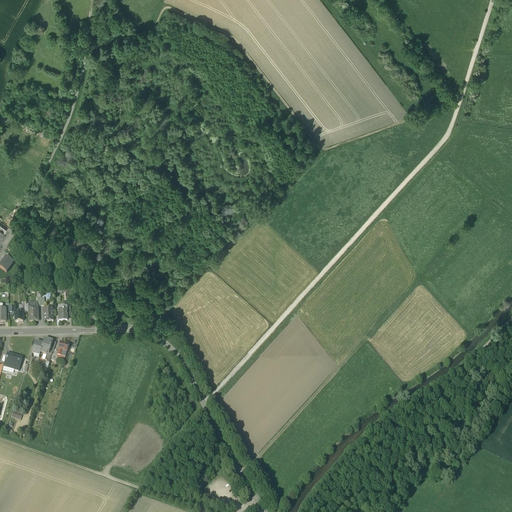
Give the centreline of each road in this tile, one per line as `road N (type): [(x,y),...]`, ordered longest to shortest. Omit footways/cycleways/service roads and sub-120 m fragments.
road 1 (track): [(494,0),(447,134),(212,393)]
road 2 (track): [(459,102),(321,149),(235,38),(165,6),(153,30),(85,48)]
road 3 (track): [(493,201),(242,475)]
road 4 (unclassified): [(76,331),(137,330),(167,344),(263,511)]
road 5 (track): [(304,511),(344,457),(463,369),(511,318)]
road 6 (track): [(91,0),(69,117),(14,233)]
road 7 (track): [(0,437),(206,511)]
